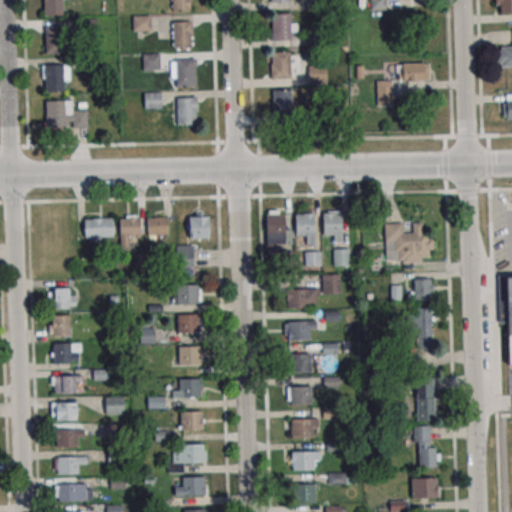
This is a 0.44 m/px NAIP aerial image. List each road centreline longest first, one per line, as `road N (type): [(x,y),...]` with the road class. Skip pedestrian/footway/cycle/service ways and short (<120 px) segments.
road 1 (residential): [(21,511),(3,0)]
road 2 (residential): [(476,511),(459,0)]
road 3 (tertiary): [(0,176),(511,163)]
road 4 (residential): [(248,511),(236,169)]
road 5 (residential): [(236,169),(230,0)]
